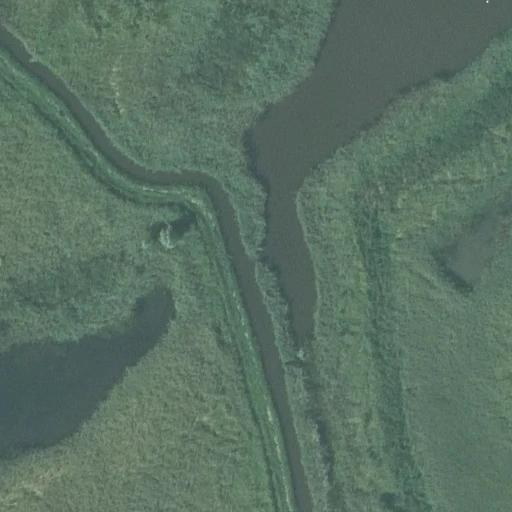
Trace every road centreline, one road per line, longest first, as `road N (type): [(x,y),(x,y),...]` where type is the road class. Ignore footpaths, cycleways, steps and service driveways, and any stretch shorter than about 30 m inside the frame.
road 1 (track): [(281,511),(245,356),(200,226),(187,210),(98,175),(0,70)]
road 2 (track): [(415,511),(395,445),(367,210),(511,95)]
road 3 (track): [(163,200),(125,261),(0,311)]
